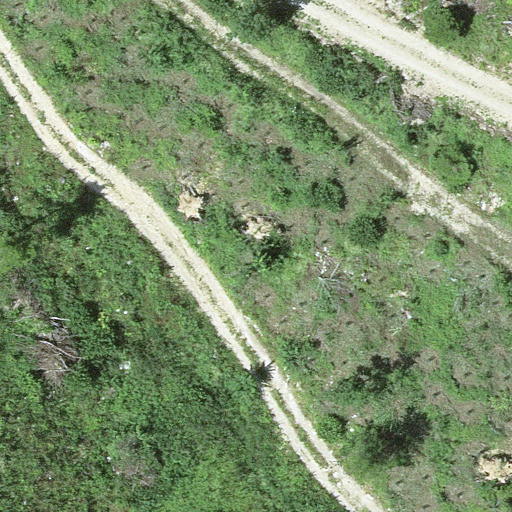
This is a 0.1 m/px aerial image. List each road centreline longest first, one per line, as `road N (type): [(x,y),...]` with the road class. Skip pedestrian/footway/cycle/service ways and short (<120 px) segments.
road 1 (track): [(381,511),(201,274),(0,41)]
road 2 (track): [(511,262),(426,203),(299,89),(173,0)]
road 3 (track): [(308,0),(411,68),(511,107)]
